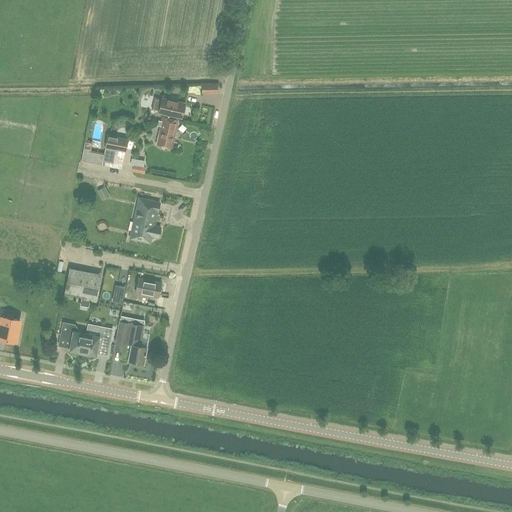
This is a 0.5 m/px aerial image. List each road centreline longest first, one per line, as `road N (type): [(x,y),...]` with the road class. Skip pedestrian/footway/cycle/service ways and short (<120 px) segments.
road 1 (unclassified): [(159,400),(246,0)]
road 2 (tertiary): [(511,465),(159,400)]
road 3 (residential): [(284,487),(0,431)]
road 4 (tertiary): [(159,400),(0,369)]
road 5 (unclassified): [(414,511),(284,487)]
